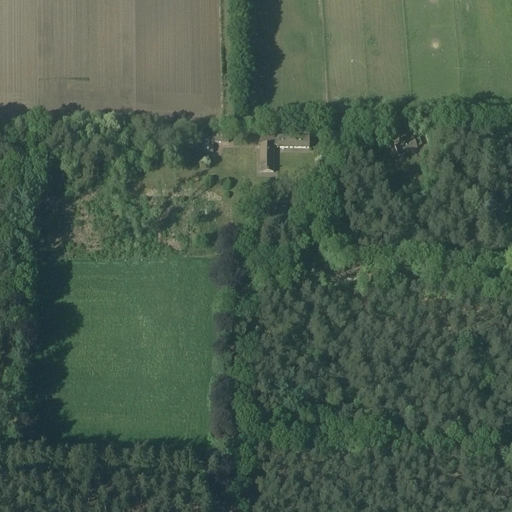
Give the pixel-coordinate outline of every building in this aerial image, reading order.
[(198,136),(198,148),(200,148),(200,153),(213,153),(213,144),(228,144),(228,135),(228,132),(204,133),(204,136),(198,136)] [(424,136),(428,144),(434,142),(431,133),(424,136)] [(413,141),(411,135),(405,137),(407,142),(403,144),(400,139),(392,142),(398,157),(416,149),(416,148),(421,146),(419,139),(413,141)] [(308,148),(308,138),(277,138),(277,148),(308,148)] [(260,146),(260,173),(272,173),(273,146),(260,146)]
